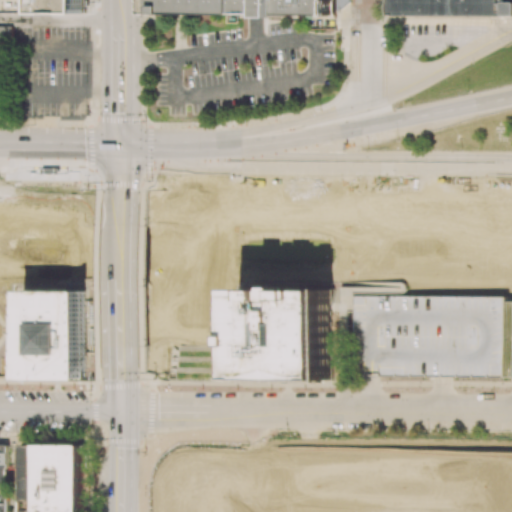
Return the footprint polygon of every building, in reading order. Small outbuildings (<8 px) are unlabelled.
[(0,0),(86,0),(86,14),(0,13),(0,0)] [(164,0),(164,16),(257,15),(281,15),(282,20),(301,19),(346,16),(346,0),(164,0)] [(511,0),(402,0),(403,16),(511,15),(511,0)] [(243,288),(242,380),(333,380),(334,289),(243,288)] [(85,291),(85,380),(24,380),(24,291),(85,291)] [(354,296),(407,296),(483,296),(491,296),(497,296),(506,297),(504,377),(354,376),(354,296)] [(0,511),(0,444),(10,444),(10,447),(9,511),(0,511)] [(24,447),(24,444),(41,444),(40,501),(39,511),(24,511),(24,500),(24,447)] [(41,444),(40,501),(39,511),(86,511),(86,445),(41,444)] [(10,447),(24,447),(24,500),(24,511),(9,511),(10,447)] [(511,511),(511,478),(508,475),(511,475),(511,461),(393,461),(388,475),(397,479),(397,478),(412,478),(423,470),(438,490),(424,511),(420,511),(408,504),(402,504),(392,511),(511,511)]
